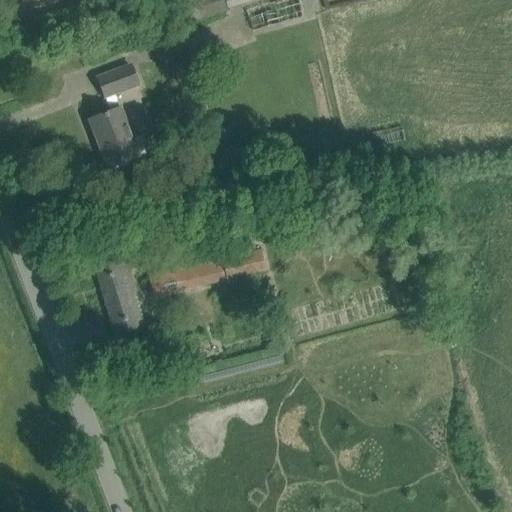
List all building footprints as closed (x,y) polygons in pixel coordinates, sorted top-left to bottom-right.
[(255,0),(181,0),(189,22),(226,11),(226,9),(255,0)] [(252,34),(304,18),(297,0),(271,0),(244,9),(252,34)] [(96,79),(103,98),(137,85),(130,66),(96,79)] [(107,169),(126,162),(137,158),(119,109),(89,121),(107,169)] [(349,154),(404,141),(400,123),(345,137),(349,154)] [(115,338),(134,332),(141,329),(123,270),(127,269),(118,240),(88,249),(115,338)] [(238,269),(262,264),(259,250),(235,256),(238,269)] [(229,280),(224,258),(190,265),(195,287),(229,280)] [(179,291),(174,269),(147,274),(152,297),(179,291)]
